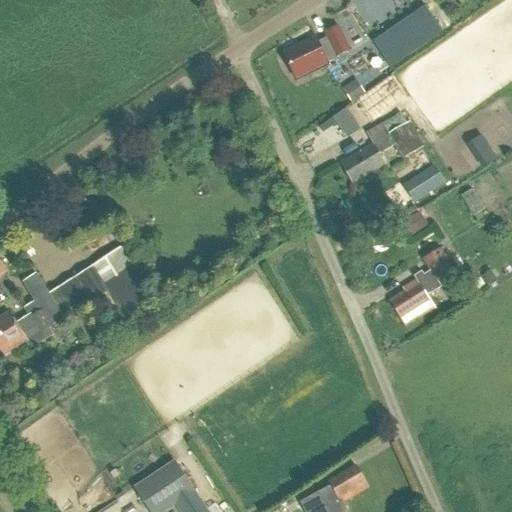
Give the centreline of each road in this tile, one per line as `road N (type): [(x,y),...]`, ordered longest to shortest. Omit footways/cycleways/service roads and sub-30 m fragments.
road 1 (unclassified): [(437,511),(238,50)]
road 2 (unclassified): [(238,50),(0,224)]
